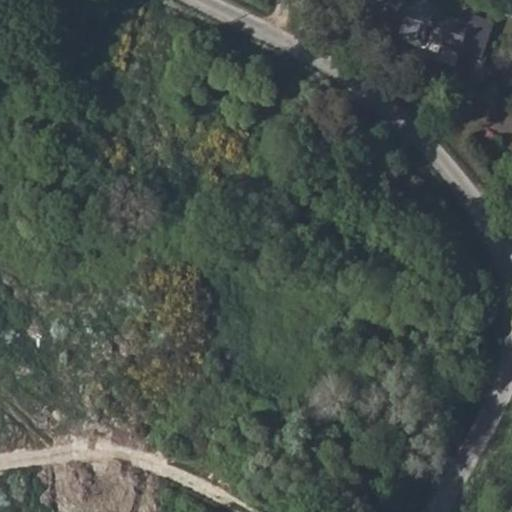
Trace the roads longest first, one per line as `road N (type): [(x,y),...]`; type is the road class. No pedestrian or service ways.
road 1 (unclassified): [(511,283),(462,182),(329,71),(196,0)]
road 2 (track): [(255,511),(140,460),(33,470)]
road 3 (unclassified): [(444,511),(511,363)]
